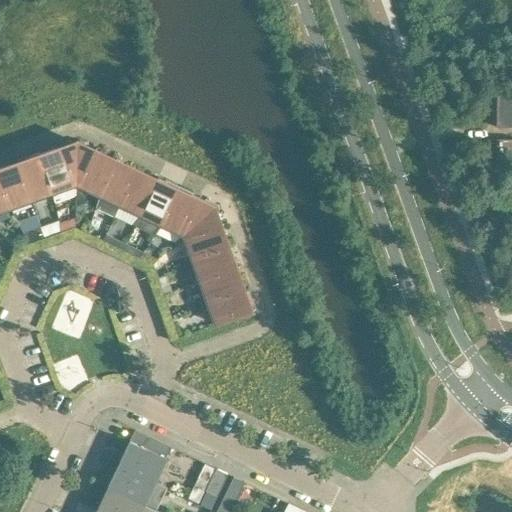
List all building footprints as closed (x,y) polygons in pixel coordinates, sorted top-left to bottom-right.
[(511,92),(497,93),(497,128),(511,127),(511,92)] [(80,184),(80,185),(98,148),(97,147),(94,153),(81,147),(84,141),(80,139),(66,144),(60,146),(62,152),(75,184),(80,184)] [(511,155),(511,139),(497,139),(497,155),(511,155)] [(98,148),(80,185),(101,194),(118,157),(115,163),(95,154),(98,148)] [(41,153),(40,154),(42,159),(53,192),(55,202),(76,194),(76,189),(75,184),(62,152),(56,154),(54,149),(41,154),(41,153)] [(119,158),(118,157),(101,194),(97,207),(115,216),(121,204),(136,173),(116,163),(119,158)] [(18,161),(32,200),(53,192),(42,159),(21,167),(18,161)] [(0,178),(10,207),(32,200),(18,161),(17,161),(19,167),(12,170),(10,165),(0,168),(0,178)] [(121,204),(142,214),(159,177),(156,182),(136,173),(121,204)] [(160,177),(159,177),(142,214),(162,224),(180,187),(178,186),(167,181),(164,186),(157,183),(160,177)] [(0,221),(11,218),(7,208),(10,207),(0,178),(0,221)] [(162,224),(156,234),(176,244),(185,235),(183,234),(198,202),(197,202),(190,199),(193,193),(181,188),(182,188),(180,187),(162,224)] [(205,199),(201,196),(198,202),(183,234),(185,235),(187,237),(225,224),(225,223),(219,225),(214,212),(220,210),(218,205),(205,199)] [(136,225),(140,217),(123,208),(119,216),(136,225)] [(62,233),(59,234),(62,241),(75,237),(75,228),(76,219),(60,224),(62,233)] [(226,224),(225,224),(187,237),(194,259),(227,247),(219,226),(226,224)] [(34,251),(48,246),(45,239),(41,227),(23,233),(29,244),(32,244),(34,251)] [(75,237),(87,243),(90,235),(75,228),(75,237)] [(45,239),(48,246),(62,241),(59,234),(45,239)] [(90,235),(87,243),(100,249),(104,242),(90,235)] [(114,240),(108,252),(121,259),(127,246),(114,240)] [(32,244),(29,244),(16,249),(22,256),(34,251),(32,244)] [(127,246),(121,259),(134,265),(138,258),(140,259),(143,254),(127,246)] [(194,259),(202,280),(241,267),(240,266),(234,268),(227,247),(194,259)] [(16,249),(9,264),(16,268),(22,256),(16,249)] [(138,258),(134,265),(146,271),(153,265),(157,261),(143,254),(140,259),(138,258)] [(10,281),(16,268),(9,264),(2,278),(10,281)] [(153,265),(146,271),(151,283),(158,281),(153,265)] [(202,280),(210,302),(242,290),(235,269),(241,267),(202,280)] [(151,283),(156,297),(163,295),(158,281),(151,283)] [(250,311),(242,290),(210,302),(217,323),(217,324),(256,310),(256,309),(250,311)] [(163,295),(156,297),(160,311),(168,308),(163,295)] [(174,324),(166,327),(171,341),(172,341),(179,338),(174,324)] [(0,386),(5,400),(13,397),(8,383),(0,385),(0,386)] [(168,459),(166,458),(171,447),(135,430),(119,465),(157,483),(168,459)] [(119,465),(108,488),(146,505),(157,483),(119,465)] [(218,497),(228,475),(217,469),(206,491),(218,497)] [(217,511),(231,511),(245,482),(234,477),(217,511)] [(199,501),(204,490),(195,486),(189,497),(199,501)] [(157,511),(158,511),(146,505),(108,488),(97,511),(100,511),(157,511)] [(307,511),(289,503),(284,511),(307,511)]
